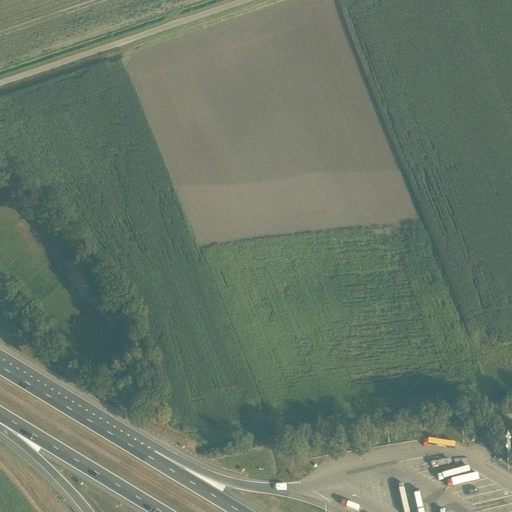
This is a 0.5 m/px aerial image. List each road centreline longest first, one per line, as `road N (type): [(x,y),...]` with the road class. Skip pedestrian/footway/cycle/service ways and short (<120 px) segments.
road 1 (unclassified): [(0,75),(241,0)]
road 2 (motorway): [(3,416),(161,511)]
road 3 (motorway): [(150,457),(0,366)]
road 4 (motorway): [(300,492),(226,481),(150,457)]
road 5 (motorway): [(3,416),(84,509)]
